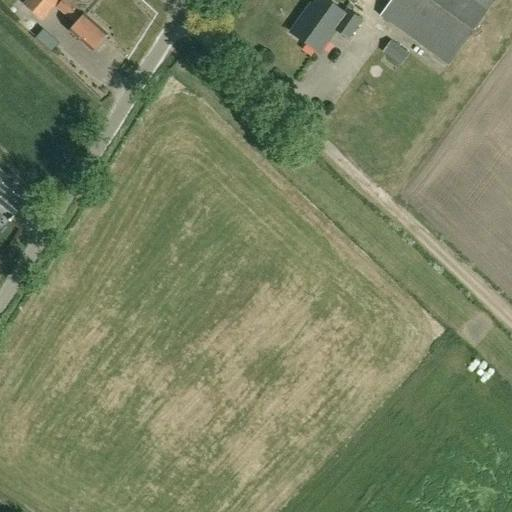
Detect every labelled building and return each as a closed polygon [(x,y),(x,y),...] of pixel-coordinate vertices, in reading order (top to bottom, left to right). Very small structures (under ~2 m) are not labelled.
[(25,0),(23,4),(41,20),(58,0),(25,0)] [(92,50),(107,33),(84,14),(83,14),(67,0),(61,0),(56,6),(75,23),(69,30),(92,50)] [(306,11),(291,32),(318,52),(335,29),(347,38),(360,20),(347,10),(344,14),(324,0),(317,0),(308,13),(306,11)] [(393,0),(382,16),(450,64),(494,0),(393,0)] [(58,43),(43,30),(35,38),(51,52),(58,43)] [(392,41),(383,53),(400,66),(409,53),(392,41)] [(30,198),(6,178),(0,184),(0,205),(14,217),(30,198)]
